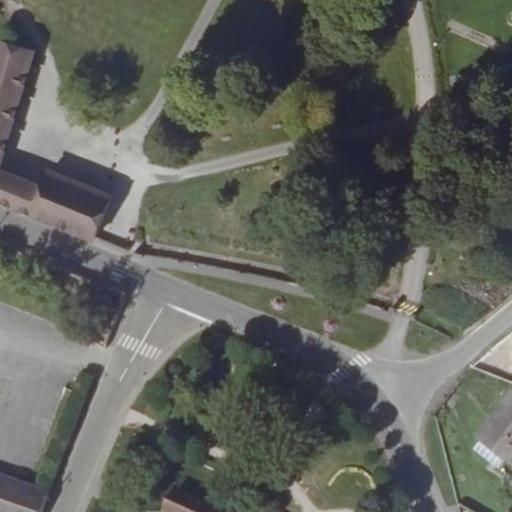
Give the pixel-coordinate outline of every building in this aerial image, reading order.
[(0,163),(34,52),(0,41),(0,200),(95,238),(112,197),(50,172),(43,192),(0,175),(0,163)] [(511,466),(511,464),(511,395),(477,439),(480,441),(505,461),(511,466)] [(505,461),(480,441),(474,449),(499,468),(505,461)] [(0,476),(0,511),(41,511),(49,493),(0,476)] [(220,511),(176,491),(166,511),(167,511),(220,511)]
